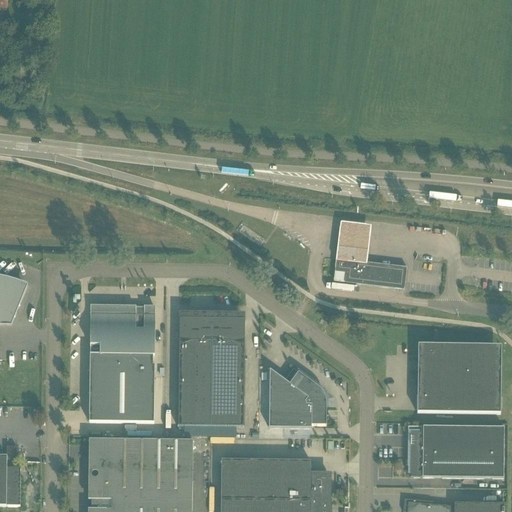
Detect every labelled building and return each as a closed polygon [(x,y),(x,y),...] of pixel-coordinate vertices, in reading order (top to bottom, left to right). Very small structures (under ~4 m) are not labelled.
[(341,222),(337,260),(367,264),(371,225),(341,222)] [(336,262),(335,273),(346,274),(345,284),(403,291),(404,291),(407,270),(407,269),(406,269),(378,265),(367,264),(360,263),(353,262),(337,260),(336,262)] [(0,324),(10,324),(25,288),(19,285),(16,284),(10,282),(4,281),(0,280),(0,279),(0,324)] [(90,368),(155,368),(155,367),(153,367),(154,358),(155,358),(155,311),(154,311),(154,312),(126,312),(126,310),(120,310),(120,312),(91,311),(90,368)] [(235,433),(240,433),(240,429),(244,429),(245,348),(235,345),(244,322),(179,321),(188,344),(179,348),(178,428),(235,429),(235,433)] [(417,415),(500,416),(501,398),(497,398),(497,352),(436,351),(436,347),(418,346),(417,415)] [(89,424),(154,425),(155,368),(90,368),(89,424)] [(269,430),(312,430),(312,427),(326,428),(326,406),(326,402),(325,400),(324,396),(323,394),(320,391),(317,388),(293,371),(285,382),(270,371),(269,430)] [(410,479),(503,481),(504,430),(408,428),(407,468),(410,468),(410,479)] [(96,486),(193,488),(193,443),(89,441),(89,472),(102,472),(102,474),(101,477),(101,479),(99,482),(98,484),(96,486)] [(0,507),(20,508),(21,470),(17,470),(17,448),(7,448),(7,458),(0,458),(0,507)] [(221,501),(329,503),(329,477),(310,476),(311,463),(221,462),(221,501)] [(88,511),(192,511),(193,488),(96,486),(94,489),(93,491),(92,494),(91,497),(91,508),(88,508),(88,511)] [(220,511),(328,511),(329,503),(221,501),(220,511)] [(503,511),(503,505),(503,506),(454,505),(454,509),(433,507),(433,503),(404,501),(403,511),(503,511)]
